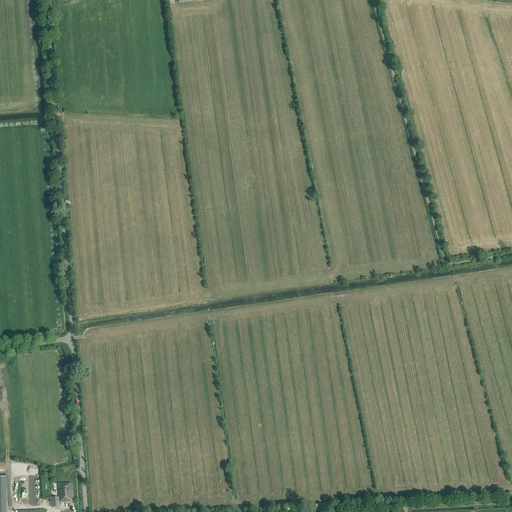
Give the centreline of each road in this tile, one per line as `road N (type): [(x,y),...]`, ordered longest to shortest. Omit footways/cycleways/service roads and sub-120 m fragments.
road 1 (unclassified): [(72,338),(46,0)]
road 2 (unclassified): [(86,511),(72,338)]
